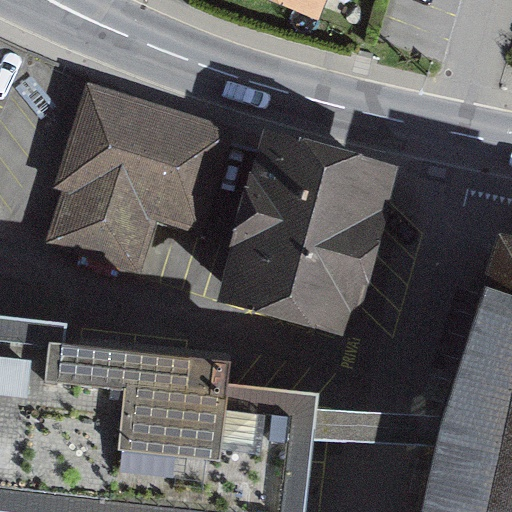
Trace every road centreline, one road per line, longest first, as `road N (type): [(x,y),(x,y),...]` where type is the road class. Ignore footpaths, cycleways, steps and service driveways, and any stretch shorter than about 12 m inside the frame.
road 1 (secondary): [(511,150),(246,81),(49,0)]
road 2 (unknown): [(401,395),(451,244),(460,140)]
